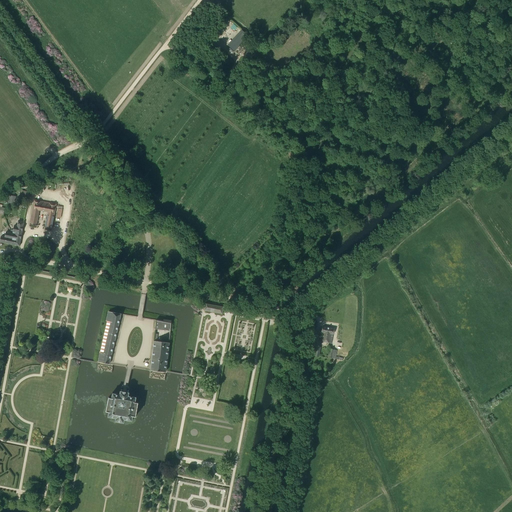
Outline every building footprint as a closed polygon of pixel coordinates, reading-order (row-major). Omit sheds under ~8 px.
[(228,49),(234,54),(248,39),(242,34),(228,49)] [(51,229),(55,208),(56,204),(34,200),(30,225),(36,226),(39,211),(48,212),(45,228),(51,229)] [(13,233),(12,233),(10,244),(19,246),(24,223),(18,221),(17,226),(14,226),(13,233)] [(0,242),(10,244),(12,233),(6,232),(5,237),(1,236),(0,241),(0,242)] [(201,303),(200,305),(205,306),(204,310),(222,314),(223,307),(201,303)] [(98,362),(109,364),(121,314),(108,311),(106,321),(111,322),(104,353),(100,353),(98,362)] [(156,320),(155,329),(170,331),(171,323),(157,321),(171,323),(171,320),(163,319),(163,321),(156,319),(156,320)] [(320,341),(331,343),(334,329),(323,327),(320,341)] [(166,372),(169,343),(154,341),(150,370),(166,372)] [(311,355),(319,357),(321,347),(313,346),(311,355)] [(330,349),(328,357),(335,359),(337,350),(330,349)] [(128,396),(129,393),(124,392),(120,391),(119,395),(112,393),(111,398),(108,397),(106,412),(109,412),(108,417),(115,418),(115,421),(124,423),(124,420),(132,421),(133,416),(136,417),(138,403),(135,402),(136,397),(128,396)]
